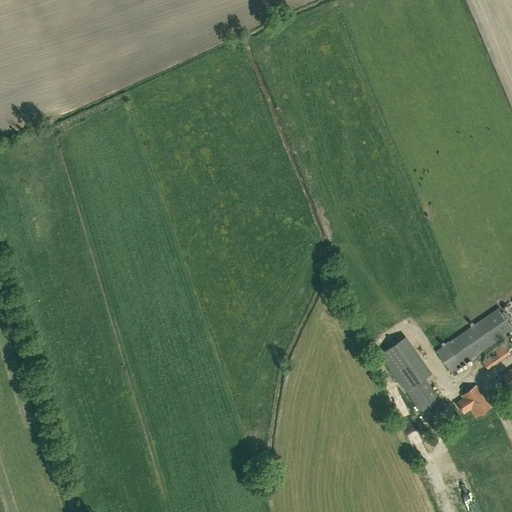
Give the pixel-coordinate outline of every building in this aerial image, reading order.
[(511,327),(499,308),(436,351),(453,376),(458,374),(455,369),(511,330),(511,327)] [(427,420),(445,408),(424,378),(432,373),(407,336),(381,354),(427,420)] [(489,357),(482,362),(488,369),(510,354),(502,344),(487,354),(489,357)] [(510,390),(511,388),(511,368),(501,377),(510,390)] [(476,385),(461,396),(463,398),(457,403),(465,414),(470,410),(476,418),(492,406),(476,385)]
